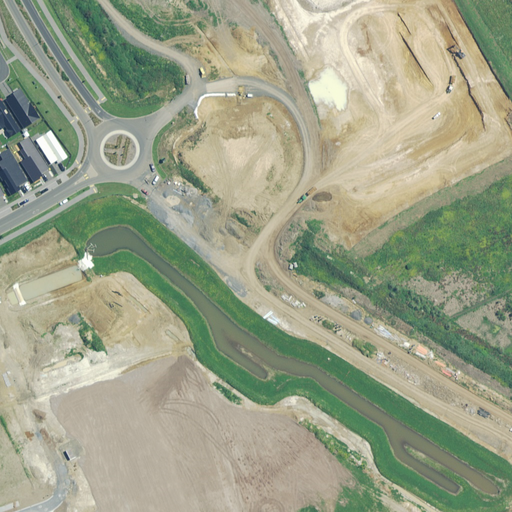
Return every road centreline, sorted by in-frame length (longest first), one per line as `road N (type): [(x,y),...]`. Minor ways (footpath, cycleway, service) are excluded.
road 1 (secondary): [(511,449),(281,307),(127,173)]
road 2 (secondary): [(142,160),(273,283),(511,433)]
road 3 (unknown): [(511,284),(313,161),(382,112)]
road 4 (unknown): [(320,5),(382,112),(446,76),(489,101),(511,134)]
road 5 (unknown): [(220,425),(175,323),(15,382)]
road 6 (unknown): [(176,107),(329,0)]
road 7 (unknown): [(57,500),(64,497),(0,345)]
road 8 (secondary): [(94,140),(7,0)]
road 9 (secondary): [(22,0),(82,93),(115,122)]
road 10 (unknown): [(278,456),(345,438),(381,511)]
